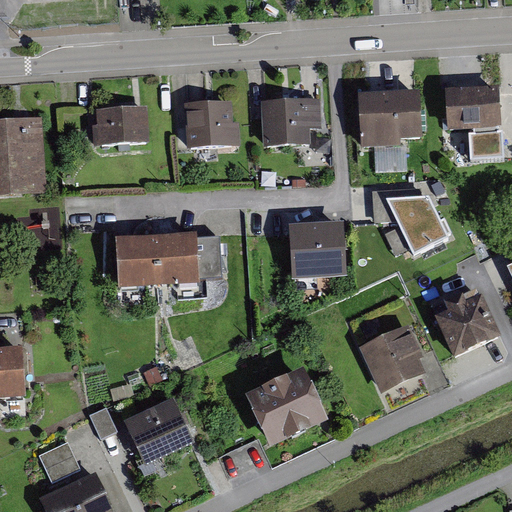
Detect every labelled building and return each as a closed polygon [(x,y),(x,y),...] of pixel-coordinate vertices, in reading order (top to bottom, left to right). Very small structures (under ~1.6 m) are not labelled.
[(503,133),(501,93),(482,95),(482,91),(469,91),(470,95),(449,96),(451,136),(503,133)] [(425,144),(422,98),(364,102),(367,154),(402,152),(402,145),(425,144)] [(324,105),(266,109),(269,152),(312,149),(311,132),(326,132),(324,105)] [(236,107),(189,109),(191,154),(245,151),(244,127),(237,127),(236,107)] [(151,112),(98,116),(100,151),(153,147),(151,112)] [(0,197),(49,194),(44,124),(23,126),(0,127),(0,197)] [(421,192),(381,193),(382,226),(406,225),(399,212),(422,211),(421,192)] [(422,211),(399,212),(406,225),(430,268),(468,252),(444,210),(422,211)] [(347,225),(293,228),(296,280),(350,277),(347,225)] [(203,284),(200,235),(158,238),(162,287),(203,284)] [(121,241),(125,290),(162,287),(158,238),(121,241)] [(438,315),(459,361),(505,339),(484,294),(468,301),(465,294),(450,301),(453,308),(438,315)] [(365,350),(386,394),(428,374),(422,361),(428,359),(413,327),(365,350)] [(0,399),(29,398),(25,347),(0,349),(0,399)] [(306,371),(248,397),(272,449),(330,422),(306,371)] [(176,402),(128,424),(147,465),(195,443),(176,402)] [(111,411),(95,418),(105,439),(120,432),(111,411)] [(73,444),(44,457),(56,484),(85,471),(73,444)] [(114,511),(98,477),(45,501),(49,511),(114,511)]
